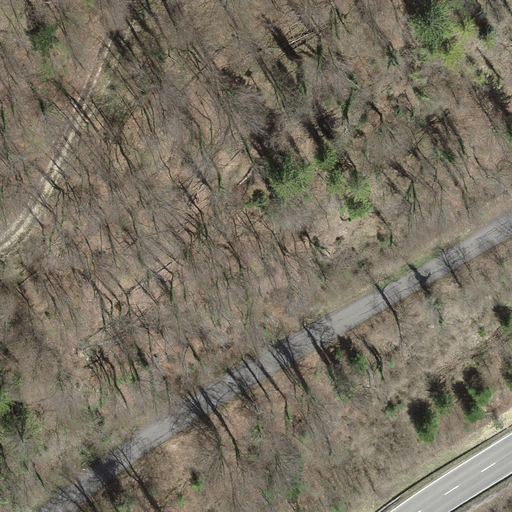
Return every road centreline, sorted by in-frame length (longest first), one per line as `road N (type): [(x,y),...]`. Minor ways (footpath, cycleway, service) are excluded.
road 1 (residential): [(52,511),(185,413),(511,224)]
road 2 (track): [(0,236),(23,219),(90,73),(147,0)]
